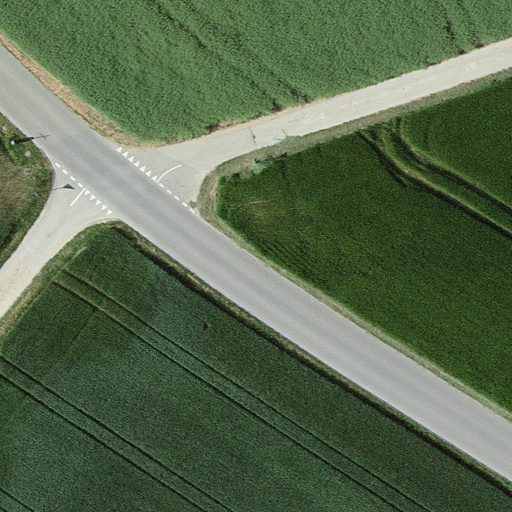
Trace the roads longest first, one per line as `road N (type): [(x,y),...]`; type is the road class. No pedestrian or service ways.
road 1 (unclassified): [(511,450),(304,321),(126,188),(0,69)]
road 2 (track): [(511,57),(126,188),(52,228),(0,291)]
